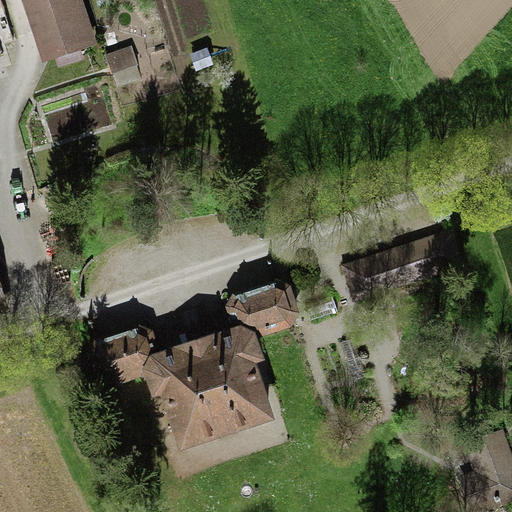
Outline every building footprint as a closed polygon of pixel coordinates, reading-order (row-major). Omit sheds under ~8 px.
[(82,0),(21,0),(42,63),(97,44),(82,0)] [(132,45),(104,54),(109,70),(137,61),(132,45)] [(449,225),(348,259),(361,299),(463,265),(449,225)] [(0,258),(0,299),(13,296),(0,258)] [(152,321),(97,338),(109,378),(161,361),(186,439),(283,409),(257,328),(293,317),(281,278),(235,292),(242,314),(158,340),(152,321)] [(334,294),(309,302),(314,317),(338,310),(334,294)] [(511,453),(503,426),(464,439),(473,469),(460,473),(472,511),(511,499),(511,453)]
